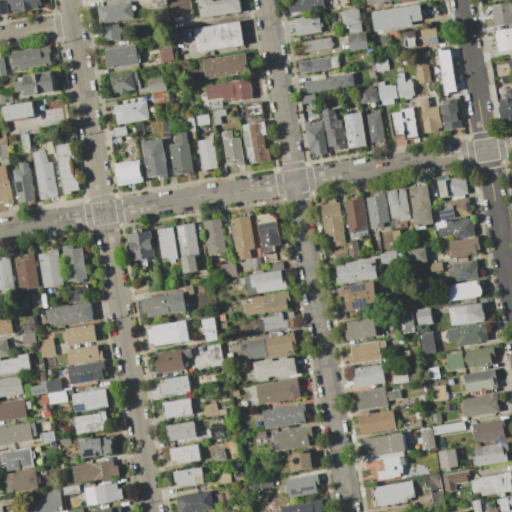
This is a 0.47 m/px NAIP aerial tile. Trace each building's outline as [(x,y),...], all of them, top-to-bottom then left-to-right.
[(39,0),(40,4),(37,4),(38,8),(11,12),(10,3),(7,4),(6,0),(39,0)] [(211,0),(212,1),(218,0),(239,0),(241,11),(201,18),(197,0),(211,0)] [(292,4),(291,0),(321,0),(323,7),(289,13),(287,4),(292,4)] [(130,1),(133,18),(100,24),(99,18),(98,18),(96,7),(130,1)] [(511,2),(511,11),(511,12),(511,17),(511,23),(493,26),(490,6),(511,2)] [(419,3),(421,19),(411,21),(411,24),(373,30),(370,11),(419,3)] [(357,8),(361,31),(350,32),(350,31),(348,32),(347,26),(342,26),(340,11),(357,8)] [(318,14),(319,23),(321,22),(322,26),(319,26),(320,31),(296,35),(293,18),(318,14)] [(239,21),(243,44),(196,51),(193,28),(239,21)] [(117,24),(118,27),(120,27),(121,34),(119,34),(120,39),(112,41),(112,39),(104,40),(102,26),(117,24)] [(433,27),(436,42),(406,47),(403,32),(433,27)] [(494,30),(511,27),(511,48),(497,51),(494,33),(494,30)] [(365,32),(367,47),(350,50),(347,35),(365,32)] [(329,37),(331,48),(297,53),(295,42),(329,37)] [(135,44),(138,62),(106,67),(103,49),(135,44)] [(49,45),(50,51),(48,52),(50,64),(19,69),(18,65),(13,66),(10,52),(49,45)] [(440,48),(440,51),(449,49),(455,89),(447,90),(447,93),(444,94),(437,48),(440,48)] [(171,49),(173,60),(160,62),(158,51),(171,49)] [(244,52),(247,72),(205,79),(202,59),(244,52)] [(336,55),(338,67),(299,73),(297,61),(336,55)] [(385,58),(387,69),(375,71),(373,60),(385,58)] [(51,71),(52,76),(53,76),(55,85),(53,85),(54,91),(25,95),(25,90),(16,91),(15,82),(24,81),(23,75),(51,71)] [(135,71),(138,87),(135,87),(135,89),(126,90),(127,93),(119,95),(118,91),(112,92),(109,75),(135,71)] [(402,72),(403,81),(411,80),(413,95),(410,96),(410,98),(403,99),(403,96),(398,97),(394,73),(402,72)] [(351,73),(353,85),(305,92),(304,88),(302,88),(301,83),(325,79),(325,77),(351,73)] [(164,77),(166,90),(149,92),(147,80),(164,77)] [(248,78),(252,98),(233,101),(233,100),(223,101),(222,97),(206,99),(204,86),(248,78)] [(382,80),(383,85),(389,84),(389,85),(394,84),(396,97),(392,98),(392,103),(381,105),(380,100),(378,100),(376,86),(378,86),(377,81),(382,80)] [(374,87),(376,100),(359,103),(357,90),(374,87)] [(506,98),(504,90),(511,88),(511,119),(502,121),(498,99),(506,98)] [(0,91),(10,91),(12,102),(0,103),(0,91)] [(166,91),(168,101),(153,103),(152,93),(166,91)] [(312,93),(314,101),(300,103),(299,96),(312,93)] [(426,97),(427,107),(437,105),(440,127),(437,128),(437,130),(423,132),(418,98),(426,97)] [(441,104),(441,100),(457,98),(459,113),(458,113),(461,127),(442,130),(438,105),(441,104)] [(221,99),(222,107),(209,109),(208,102),(221,99)] [(146,100),(147,107),(155,106),(157,116),(148,117),(149,118),(116,124),(113,105),(146,100)] [(0,108),(2,108),(1,105),(31,101),(33,115),(27,116),(28,118),(10,121),(10,119),(4,120),(2,112),(1,112),(0,108)] [(259,101),(262,113),(247,116),(245,103),(259,101)] [(400,111),(400,109),(412,107),(417,136),(403,138),(403,134),(392,136),(388,113),(400,111)] [(224,108),(225,115),(219,116),(220,123),(213,124),(211,110),(224,108)] [(335,109),(337,120),(341,119),(346,148),(332,150),(331,145),(327,146),(321,111),(335,109)] [(360,112),(365,145),(348,148),(343,115),(360,112)] [(379,112),(383,139),(369,142),(365,114),(379,112)] [(207,114),(209,124),(197,126),(195,116),(207,114)] [(192,116),(195,133),(189,134),(186,117),(192,116)] [(168,118),(171,136),(162,137),(161,130),(162,130),(160,119),(168,118)] [(309,120),(309,123),(321,121),(326,153),(314,155),(314,152),(309,152),(304,121),(309,120)] [(264,121),(266,134),(262,135),(265,149),(268,148),(270,160),(250,164),(249,157),(246,157),(241,125),(264,121)] [(142,122),(144,134),(136,136),(134,124),(142,122)] [(125,126),(126,135),(113,137),(112,128),(125,126)] [(230,131),(231,138),(238,137),(243,164),(235,165),(235,163),(226,164),(220,132),(230,131)] [(179,143),(177,133),(186,132),(193,171),(173,174),(168,145),(179,143)] [(27,134),(29,149),(22,150),(20,135),(27,134)] [(212,138),(217,167),(201,170),(197,141),(212,138)] [(160,139),(167,177),(159,178),(158,176),(147,177),(141,142),(160,139)] [(51,141),(52,153),(46,154),(44,142),(51,141)] [(71,142),(73,158),(71,158),(73,174),(76,174),(78,189),(69,191),(69,193),(62,194),(54,145),(71,142)] [(0,143),(6,143),(8,158),(0,159),(0,143)] [(44,150),(46,162),(51,161),(57,196),(39,199),(32,152),(44,150)] [(138,159),(141,181),(116,185),(113,163),(138,159)] [(18,169),(17,164),(27,162),(28,167),(29,167),(34,200),(32,200),(33,202),(27,203),(27,201),(17,203),(12,170),(18,169)] [(0,166),(6,165),(11,203),(3,205),(2,201),(0,201),(0,166)] [(464,176),(467,193),(446,197),(445,196),(439,197),(437,180),(464,176)] [(426,184),(432,223),(424,225),(425,228),(415,229),(408,187),(426,184)] [(404,188),(409,216),(405,216),(405,220),(399,221),(398,217),(391,219),(386,191),(404,188)] [(373,195),(372,193),(383,191),(388,221),(381,222),(382,226),(370,228),(365,196),(373,195)] [(350,200),(350,197),(361,196),(366,225),(360,226),(360,230),(347,232),(342,201),(350,200)] [(439,211),(448,210),(446,201),(467,197),(470,215),(441,220),(439,211)] [(328,203),(327,200),(334,199),(335,202),(339,201),(343,230),(342,230),(344,243),(334,245),(333,240),(326,241),(325,233),(323,233),(319,204),(328,203)] [(274,213),(280,244),(273,245),(274,250),(262,252),(256,215),(274,213)] [(249,216),(254,248),(248,249),(249,257),(236,259),(232,236),(231,237),(230,226),(231,226),(230,219),(249,216)] [(219,218),(224,251),(207,254),(201,221),(219,218)] [(446,227),(445,222),(471,218),(474,236),(452,239),(451,234),(438,236),(436,228),(446,227)] [(193,222),(198,255),(195,256),(197,271),(183,273),(175,225),(193,222)] [(172,227),(177,258),(174,258),(174,262),(169,263),(169,259),(167,259),(167,256),(161,257),(157,230),(172,227)] [(136,232),(135,229),(141,228),(142,231),(150,230),(154,257),(132,261),(127,234),(136,232)] [(391,231),(398,229),(400,239),(392,240),(391,231)] [(476,236),(478,248),(475,249),(475,253),(450,257),(447,241),(476,236)] [(356,241),(358,256),(348,257),(346,243),(356,241)] [(71,245),(72,248),(81,247),(86,278),(82,279),(83,281),(75,282),(75,280),(67,281),(61,246),(71,245)] [(345,247),(347,256),(334,258),(332,250),(345,247)] [(424,247),(426,260),(413,263),(410,249),(424,247)] [(46,252),(46,250),(57,249),(63,284),(43,287),(37,254),(46,252)] [(378,253),(395,250),(396,261),(380,264),(378,253)] [(23,256),(23,255),(33,253),(38,286),(19,289),(14,258),(23,256)] [(0,257),(8,256),(15,294),(4,296),(2,288),(0,288),(0,257)] [(259,257),(261,270),(248,272),(246,259),(259,257)] [(337,278),(335,266),(345,264),(345,263),(374,258),(377,277),(336,284),(335,278),(337,278)] [(452,269),(451,263),(475,259),(478,276),(448,281),(446,270),(452,269)] [(233,261),(236,275),(221,277),(219,264),(233,261)] [(269,271),(268,264),(282,261),(283,269),(280,270),(282,280),(284,279),(285,287),(245,294),(242,275),(269,271)] [(440,261),(442,269),(430,271),(428,263),(440,261)] [(476,280),(476,284),(479,284),(481,295),(448,301),(448,295),(449,295),(447,285),(476,280)] [(373,281),(377,306),(346,311),(344,296),(339,297),(337,287),(373,281)] [(146,282),(147,290),(135,292),(134,284),(146,282)] [(79,290),(81,300),(67,302),(66,292),(79,290)] [(183,291),(186,310),(146,317),(145,309),(141,310),(139,298),(183,291)] [(287,291),(289,300),(286,300),(287,308),(245,315),(243,304),(252,303),(251,297),(287,291)] [(49,293),(51,306),(42,307),(40,294),(49,293)] [(89,302),(92,320),(52,326),(52,321),(46,322),(44,309),(89,302)] [(481,302),(484,320),(452,325),(449,307),(481,302)] [(429,307),(432,323),(417,325),(415,309),(429,307)] [(274,315),(274,312),(280,311),(280,313),(282,312),(283,319),(292,317),(293,326),(264,331),(262,317),(274,315)] [(411,312),(414,332),(402,334),(399,314),(411,312)] [(0,315),(9,314),(12,332),(0,334),(0,315)] [(28,324),(27,316),(32,315),(35,331),(23,333),(21,325),(28,324)] [(213,317),(217,339),(207,341),(206,334),(203,334),(201,319),(213,317)] [(373,317),(376,335),(345,340),(343,330),(346,329),(345,321),(373,317)] [(146,326),(185,320),(188,340),(149,346),(146,326)] [(467,326),(467,325),(473,324),(473,325),(485,323),(488,341),(457,346),(456,341),(448,343),(446,329),(467,326)] [(65,332),(64,328),(93,324),(95,340),(66,345),(65,338),(62,339),(61,332),(65,332)] [(33,333),(34,342),(22,344),(21,335),(33,333)] [(293,333),(295,343),(291,344),(293,352),(241,361),(238,342),(293,333)] [(40,345),(39,339),(51,337),(54,354),(40,356),(39,345),(40,345)] [(0,338),(6,338),(8,354),(0,355),(0,338)] [(350,353),(349,345),(377,340),(377,341),(383,340),(385,349),(378,350),(380,358),(349,363),(347,353),(350,353)] [(433,341),(435,353),(420,355),(418,343),(433,341)] [(219,344),(222,364),(209,366),(206,346),(219,344)] [(96,345),(97,350),(101,350),(102,358),(68,364),(66,350),(96,345)] [(492,346),(493,355),(489,356),(491,363),(448,370),(445,354),(492,346)] [(181,348),(182,350),(190,349),(191,357),(186,358),(187,366),(184,367),(184,368),(157,373),(153,353),(181,348)] [(0,359),(17,357),(17,355),(27,353),(29,369),(0,373),(0,359)] [(272,358),(272,360),(278,360),(278,357),(286,356),(286,358),(293,357),(296,374),(275,377),(274,375),(267,376),(267,379),(259,380),(258,377),(255,378),(252,361),(272,358)] [(103,360),(105,373),(102,374),(103,378),(69,384),(66,366),(103,360)] [(351,377),(354,376),(352,369),(381,364),(384,381),(352,386),(351,377)] [(437,366),(439,377),(427,379),(426,368),(437,366)] [(463,374),(494,369),(497,387),(466,392),(463,374)] [(39,384),(37,372),(43,371),(46,392),(30,395),(29,386),(39,384)] [(406,373),(407,381),(392,383),(391,376),(406,373)] [(0,378),(19,375),(22,392),(0,395),(0,378)] [(163,382),(162,379),(187,375),(189,390),(160,395),(158,383),(163,382)] [(59,377),(62,390),(47,392),(45,380),(59,377)] [(297,377),(300,396),(278,400),(278,401),(273,402),(273,400),(258,403),(255,384),(297,377)] [(443,384),(446,399),(433,401),(431,386),(443,384)] [(358,399),(356,392),(384,387),(385,392),(399,389),(401,398),(386,400),(387,405),(356,410),(355,400),(358,399)] [(104,388),(107,406),(74,411),(71,393),(104,388)] [(66,390),(67,401),(49,404),(47,393),(66,390)] [(496,393),(499,411),(463,417),(460,399),(496,393)] [(46,394),(50,416),(43,418),(39,396),(46,394)] [(189,397),(192,413),(163,418),(161,402),(189,397)] [(0,401),(23,398),(26,416),(0,420),(0,401)] [(215,403),(217,414),(204,416),(203,405),(215,403)] [(304,403),(305,412),(303,412),(304,422),(264,429),(261,410),(304,403)] [(391,409),(395,428),(360,434),(357,415),(391,409)] [(105,410),(108,428),(76,433),(73,417),(98,412),(98,411),(105,410)] [(439,412),(441,423),(432,425),(430,414),(439,412)] [(419,419),(420,427),(408,429),(407,421),(419,419)] [(502,419),(503,426),(502,427),(503,437),(474,442),(471,424),(502,419)] [(0,426),(28,421),(29,423),(33,422),(35,434),(31,435),(32,439),(0,443),(0,426)] [(193,421),(196,436),(169,440),(168,435),(166,435),(165,425),(193,421)] [(463,421),(464,429),(432,434),(431,426),(463,421)] [(221,425),(223,436),(210,438),(209,427),(221,425)] [(310,426),(312,436),(307,436),(309,445),(279,450),(277,441),(273,442),(272,432),(310,426)] [(431,428),(434,447),(421,449),(420,443),(422,442),(419,430),(431,428)] [(264,430),(265,437),(256,439),(255,432),(264,430)] [(40,433),(52,431),(54,440),(41,442),(40,433)] [(401,433),(404,450),(365,456),(364,445),(362,445),(361,439),(401,433)] [(91,436),(92,439),(101,437),(101,439),(110,438),(113,453),(81,458),(79,444),(73,445),(72,439),(91,436)] [(472,458),(475,458),(473,447),(506,441),(507,451),(505,452),(506,460),(473,466),(472,458)] [(197,444),(199,459),(171,463),(168,448),(197,444)] [(0,450),(30,446),(33,466),(7,470),(5,463),(1,464),(0,457),(0,450)] [(223,449),(225,459),(214,461),(213,450),(223,449)] [(455,449),(458,466),(453,467),(453,469),(445,471),(444,468),(440,469),(438,452),(455,449)] [(302,451),(302,453),(309,452),(312,467),(288,471),(285,453),(302,451)] [(369,466),(372,466),(371,462),(373,461),(373,460),(398,456),(399,457),(403,456),(405,464),(401,464),(402,469),(398,470),(399,476),(371,481),(369,466)] [(112,459),(113,466),(117,465),(118,474),(114,475),(114,476),(74,482),(71,466),(112,459)] [(200,467),(203,481),(176,486),(175,480),(173,481),(172,471),(200,467)] [(6,474),(6,473),(35,468),(36,477),(40,476),(41,483),(37,483),(38,487),(6,492),(4,483),(3,483),(2,475),(6,474)] [(472,469),(473,476),(453,479),(452,472),(472,469)] [(228,471),(230,482),(218,484),(216,473),(228,471)] [(478,478),(477,477),(510,471),(511,478),(510,478),(511,490),(480,496),(480,491),(471,492),(469,480),(478,478)] [(286,484),(285,478),(316,473),(318,484),(315,484),(316,492),(288,496),(287,492),(284,492),(283,484),(286,484)] [(438,474),(443,504),(432,506),(429,487),(424,488),(422,476),(438,474)] [(270,476),(272,486),(248,490),(246,480),(270,476)] [(411,480),(413,496),(406,497),(406,501),(373,506),(370,487),(411,480)] [(116,483),(117,489),(120,488),(122,498),(118,499),(118,500),(86,505),(83,488),(116,483)] [(78,484),(79,491),(62,494),(60,487),(78,484)] [(41,499),(41,497),(47,496),(46,491),(59,489),(61,505),(56,506),(57,511),(50,511),(23,511),(22,503),(41,499)] [(210,490),(213,508),(189,511),(177,511),(175,496),(210,490)] [(497,498),(511,495),(511,505),(508,506),(508,510),(499,511),(497,498)] [(320,499),(322,507),(320,507),(320,511),(280,511),(279,506),(320,499)] [(478,499),(480,511),(472,511),(470,500),(478,499)]
